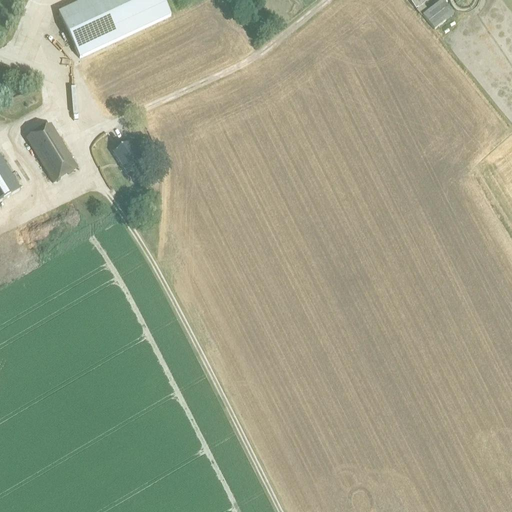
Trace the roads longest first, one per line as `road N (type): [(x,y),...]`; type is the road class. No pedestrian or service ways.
road 1 (track): [(78,141),(153,263),(280,511)]
road 2 (residential): [(327,0),(249,60),(78,141)]
